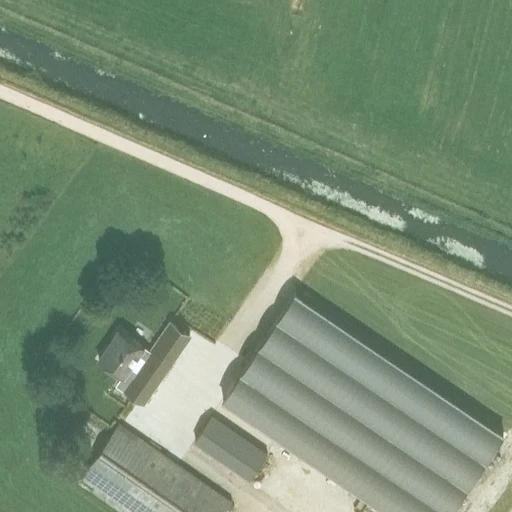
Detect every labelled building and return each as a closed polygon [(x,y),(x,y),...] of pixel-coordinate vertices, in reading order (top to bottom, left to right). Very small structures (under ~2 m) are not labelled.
[(222,397),(391,511),(448,511),(503,432),(294,291),(222,397)] [(130,392),(142,401),(189,334),(169,321),(149,348),(119,327),(98,357),(123,375),(125,372),(138,381),(130,392)] [(208,448),(225,424),(211,414),(194,439),(208,448)] [(82,474),(137,511),(220,511),(229,499),(118,422),(82,474)] [(253,443),(225,424),(208,448),(236,468),(253,443)] [(496,475),(511,457),(511,430),(483,463),(496,475)] [(253,443),(236,468),(250,477),(267,453),(253,443)]
